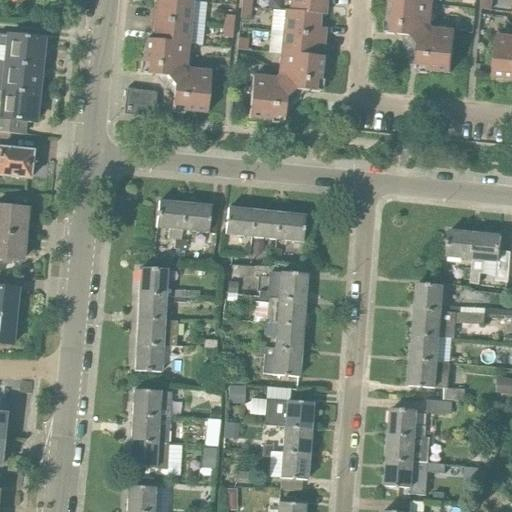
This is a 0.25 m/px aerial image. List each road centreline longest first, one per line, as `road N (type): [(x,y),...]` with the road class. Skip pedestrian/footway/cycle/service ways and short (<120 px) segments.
road 1 (residential): [(345,511),(365,178)]
road 2 (residential): [(365,178),(93,155)]
road 3 (residential): [(511,115),(379,107),(358,91),(367,0)]
road 4 (residential): [(68,368),(93,155)]
road 5 (residential): [(93,155),(107,0)]
road 6 (residential): [(511,193),(365,178)]
road 7 (residential): [(53,511),(68,368)]
